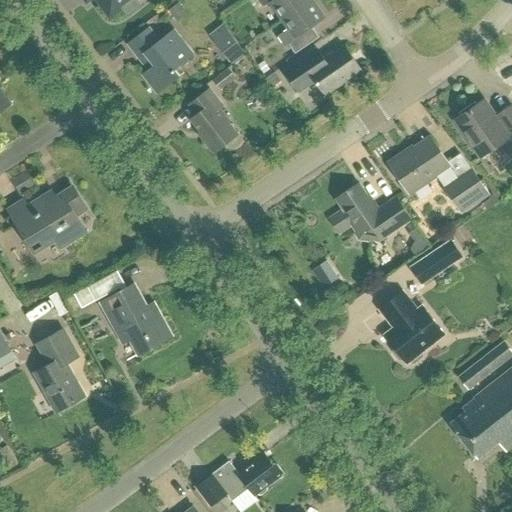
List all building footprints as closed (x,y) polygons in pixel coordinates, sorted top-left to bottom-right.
[(89,0),(97,0),(110,17),(124,6),(128,13),(139,5),(135,0),(85,0),(87,2),(89,0)] [(258,0),(263,7),(270,2),(282,21),(311,0),(258,0)] [(288,29),(278,36),(285,47),(289,44),(295,54),(319,37),(312,27),(326,18),(313,0),(311,0),(282,21),(288,29)] [(169,11),(179,23),(189,15),(179,3),(169,11)] [(208,33),(230,61),(243,51),(221,23),(208,33)] [(148,69),(142,74),(158,94),(180,76),(175,70),(194,55),(174,29),(159,40),(149,27),(128,43),(148,69)] [(316,81),(326,95),(362,70),(345,45),(318,64),(311,52),(284,70),(300,92),(316,81)] [(264,61),(259,65),(264,73),(269,69),(264,61)] [(229,66),(213,79),(221,90),(237,77),(229,66)] [(266,78),(278,94),(286,88),(274,72),(266,78)] [(191,119),(205,137),(203,139),(214,153),(238,134),(228,121),(230,120),(220,108),(223,106),(210,88),(189,104),(197,114),(191,119)] [(0,110),(9,104),(0,92),(0,110)] [(472,140),(483,156),(503,142),(510,153),(511,152),(511,109),(498,119),(485,99),(466,112),(467,114),(456,121),(469,141),(472,140)] [(412,146),(388,162),(410,194),(437,176),(442,183),(446,179),(466,209),(489,195),(472,169),(458,178),(451,167),(430,136),(413,148),(412,146)] [(12,181),(19,193),(32,185),(26,173),(12,181)] [(343,209),(330,218),(340,233),(353,224),(358,232),(355,234),(358,240),(371,242),(372,237),(378,233),(382,239),(412,219),(397,196),(377,210),(360,184),(336,199),(343,209)] [(24,201),(8,211),(34,252),(55,239),(61,248),(86,232),(76,216),(87,209),(73,187),(54,200),(50,193),(28,207),(24,201)] [(411,233),(422,251),(428,246),(417,229),(411,233)] [(451,241),(411,267),(422,284),(462,257),(451,241)] [(332,270),(326,261),(313,270),(324,287),(334,280),(329,272),(332,270)] [(124,345),(131,341),(139,355),(172,337),(159,313),(153,317),(135,284),(101,303),(124,345)] [(393,351),(399,358),(404,359),(407,364),(410,362),(415,362),(422,357),(422,352),(445,334),(422,305),(417,309),(403,291),(379,309),(394,327),(385,334),(394,347),(393,351)] [(37,345),(49,366),(35,373),(56,412),(85,397),(66,363),(78,357),(64,330),(37,345)] [(8,342),(0,346),(0,352),(4,361),(15,355),(8,342)] [(459,377),(469,389),(511,354),(511,351),(505,342),(459,377)] [(476,398),(464,408),(466,411),(451,423),(478,457),(499,441),(507,451),(511,446),(511,368),(475,397),(476,398)] [(239,474),(230,461),(197,486),(212,506),(228,494),(232,500),(249,488),(255,495),(257,493),(260,493),(266,489),(267,486),(284,473),(277,465),(274,464),(266,453),(239,474)]
